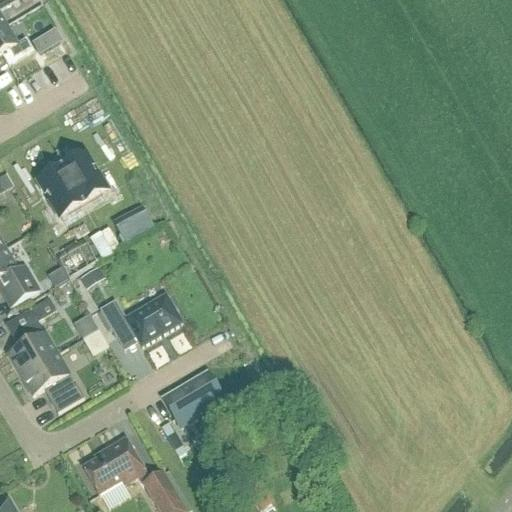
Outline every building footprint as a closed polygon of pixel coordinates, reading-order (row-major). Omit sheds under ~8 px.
[(0,34),(6,31),(0,20),(0,14),(8,10),(18,4),(15,0),(0,8),(0,34)] [(0,59),(17,50),(6,31),(0,34),(0,59)] [(107,175),(97,181),(85,160),(62,174),(85,213),(106,200),(111,209),(123,202),(107,175)] [(63,225),(85,213),(62,174),(39,187),(51,208),(41,214),(56,241),(68,234),(63,225)] [(110,223),(91,234),(107,261),(126,250),(110,223)] [(6,255),(0,258),(0,295),(11,314),(15,312),(42,296),(27,270),(18,276),(6,255)] [(55,293),(69,285),(62,273),(48,281),(55,293)] [(184,329),(167,301),(127,324),(116,306),(100,315),(116,342),(131,334),(142,354),(184,329)] [(21,381),(58,359),(45,339),(39,328),(58,317),(50,304),(6,330),(20,354),(9,360),(21,381)] [(58,359),(21,381),(33,402),(44,395),(58,419),(85,403),(77,391),(76,391),(69,380),(70,380),(58,359)] [(204,383),(161,409),(177,434),(220,409),(204,383)] [(157,511),(184,511),(164,478),(151,485),(126,444),(105,456),(107,459),(83,473),(100,501),(123,487),(125,491),(138,484),(143,491),(145,490),(157,511)] [(267,498),(252,507),(245,511),(266,511),(273,508),(267,498)] [(13,511),(9,503),(0,508),(0,511),(13,511)]
